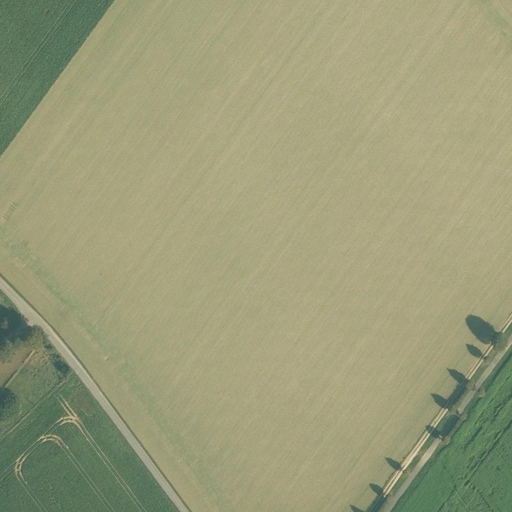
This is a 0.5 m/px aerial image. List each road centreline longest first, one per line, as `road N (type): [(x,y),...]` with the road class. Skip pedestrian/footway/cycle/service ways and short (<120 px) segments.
road 1 (track): [(511,321),(371,511)]
road 2 (unclassified): [(41,324),(180,511)]
